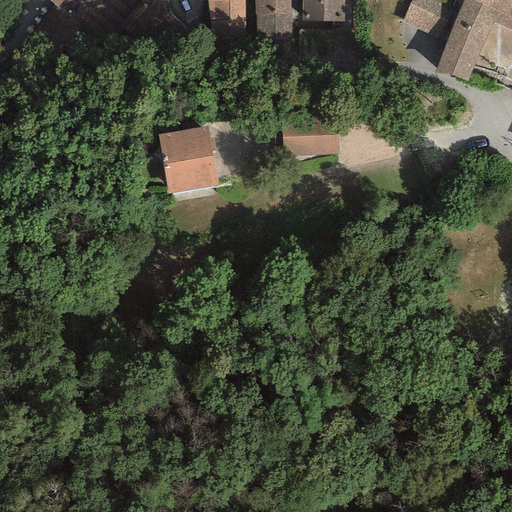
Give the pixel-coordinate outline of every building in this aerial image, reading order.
[(141,0),(61,0),(57,5),(53,10),(77,29),(100,46),(112,33),(141,0)] [(166,15),(160,0),(141,0),(112,33),(162,75),(195,38),(166,15)] [(245,48),(243,0),(206,0),(213,52),(245,48)] [(253,0),(254,43),(255,43),(290,43),(289,0),(253,0)] [(342,0),(301,0),(300,21),(342,22),(342,0)] [(446,42),(459,12),(431,0),(410,0),(401,23),(446,42)] [(511,0),(463,0),(459,12),(446,42),(434,69),(467,83),(493,23),(511,31),(511,0)] [(49,65),(77,29),(53,10),(23,44),(49,65)] [(338,117),(282,118),(283,155),(338,155),(338,117)] [(207,127),(158,135),(167,193),(216,186),(207,127)]
